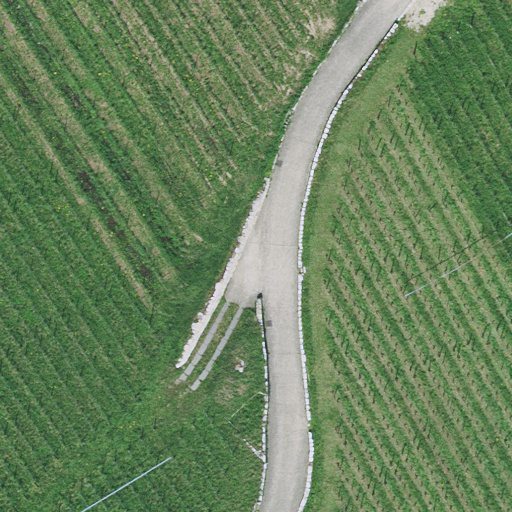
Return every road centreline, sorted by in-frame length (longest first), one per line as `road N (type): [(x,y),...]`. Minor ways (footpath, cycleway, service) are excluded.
road 1 (unclassified): [(391,0),(315,92),(280,204),(288,408),(279,511)]
road 2 (track): [(280,220),(192,380),(136,417)]
